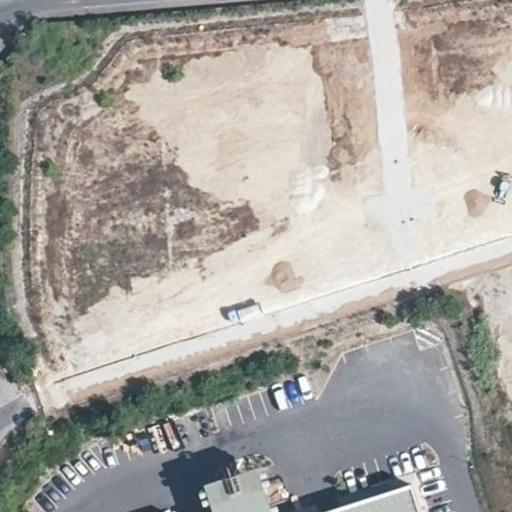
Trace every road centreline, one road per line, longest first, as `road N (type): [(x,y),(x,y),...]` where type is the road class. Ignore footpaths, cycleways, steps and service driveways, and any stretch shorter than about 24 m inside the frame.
road 1 (residential): [(0,405),(110,379),(511,250)]
road 2 (unknown): [(402,286),(384,0)]
